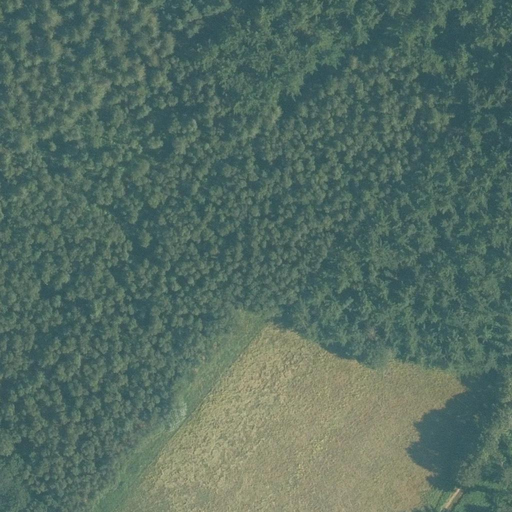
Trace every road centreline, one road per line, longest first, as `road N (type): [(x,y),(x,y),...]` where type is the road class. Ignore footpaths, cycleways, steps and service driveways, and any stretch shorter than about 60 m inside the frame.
road 1 (track): [(278,312),(201,281),(153,248),(116,212),(56,125),(255,0)]
road 2 (track): [(278,312),(466,109)]
road 3 (track): [(511,374),(278,312)]
road 4 (track): [(373,0),(511,162)]
road 5 (track): [(446,511),(511,406)]
